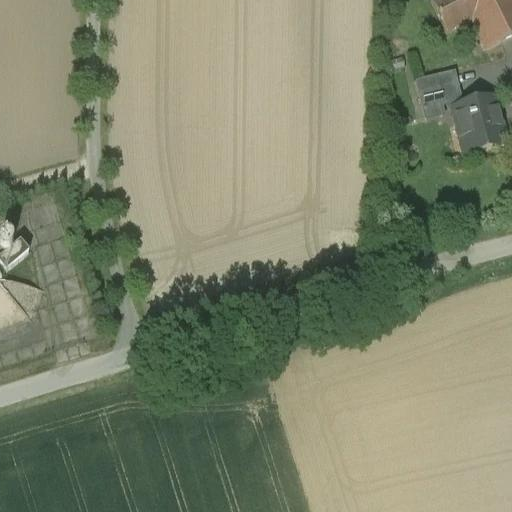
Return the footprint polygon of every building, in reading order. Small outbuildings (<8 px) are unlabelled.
[(511,2),(511,0),(437,0),(429,4),(445,37),(471,26),(485,53),(511,39),(511,2)] [(450,76),(414,86),(421,112),(457,102),(450,76)] [(491,102),(451,112),(463,159),(503,149),(491,102)] [(0,277),(11,274),(3,248),(0,249),(0,277)] [(256,354),(229,362),(235,381),(262,373),(256,354)]
